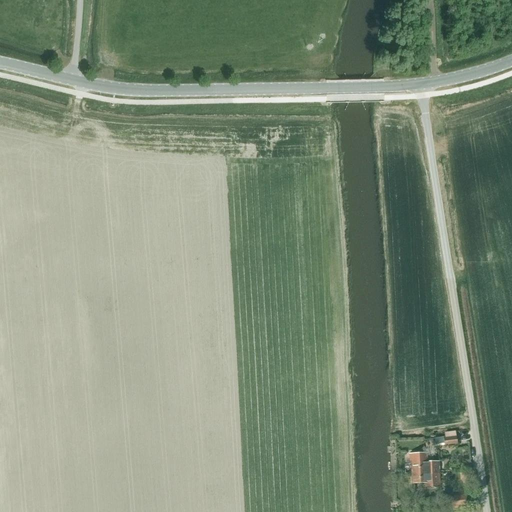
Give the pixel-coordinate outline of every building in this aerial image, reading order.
[(457,437),(444,439),(443,438),(432,439),(433,447),(457,444),(457,437)] [(412,463),(412,473),(434,472),(434,475),(439,474),(439,472),(439,465),(439,461),(428,462),(427,454),(409,455),(409,463),(412,463)] [(413,484),(425,483),(425,488),(440,487),(440,483),(439,474),(434,475),(434,472),(412,473),(413,484)] [(469,472),(462,472),(462,482),(470,481),(469,472)] [(467,506),(466,501),(457,502),(456,496),(451,497),(452,508),(467,506)]
